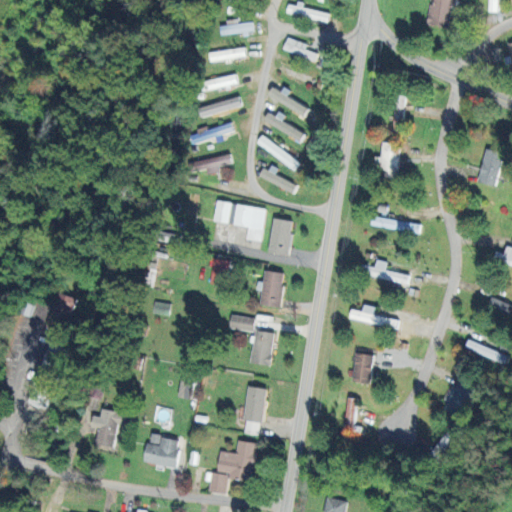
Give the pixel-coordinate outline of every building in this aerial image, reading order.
[(456,0),(432,0),(428,24),(447,27),(451,6),(455,7),(456,0)] [(498,12),(498,0),(489,0),(489,12),(498,12)] [(330,12),(299,8),(300,6),(288,4),(286,15),(328,21),(330,12)] [(253,31),(252,22),(220,27),(222,36),(253,31)] [(283,49),(311,60),(313,53),(305,50),(307,44),(287,37),(283,49)] [(246,57),(244,47),(209,53),(211,63),(246,57)] [(203,91),(227,86),(238,84),(236,74),(201,82),(203,91)] [(282,92),(273,87),(268,95),(305,116),(310,107),(282,91),(282,92)] [(242,106),(239,96),(198,108),(202,118),(242,106)] [(404,131),(404,96),(395,96),(393,131),(404,131)] [(219,135),(233,132),(232,124),(191,134),(193,144),(220,138),(219,135)] [(295,171),(301,163),(263,135),(257,143),(295,171)] [(375,156),(374,167),(380,168),(379,177),(398,178),(399,143),(382,143),(382,157),(375,156)] [(495,187),(504,153),(486,149),(478,182),(495,187)] [(232,163),(230,154),(203,160),(206,175),(219,171),(218,166),(232,163)] [(297,186),(264,168),(260,176),(293,193),(297,186)] [(266,208),(217,202),(214,222),(248,227),(247,240),(262,242),(266,208)] [(289,256),(293,221),(273,219),(269,253),(289,256)] [(511,247),(507,247),(505,255),(497,252),(494,262),(511,266),(511,247)] [(226,285),(228,260),(213,259),(211,284),(226,285)] [(386,271),(387,262),(375,260),(372,279),(408,284),(409,275),(386,271)] [(260,306),(279,309),(285,274),(265,271),(260,306)] [(74,297),(57,292),(46,326),(63,331),(74,297)] [(511,305),(498,299),(494,307),(511,316),(511,305)] [(152,313),(169,316),(171,304),(154,301),(152,313)] [(375,315),(376,308),(364,305),(362,312),(351,309),(349,319),(397,330),(399,321),(375,315)] [(255,318),(231,316),(229,329),(254,332),(255,318)] [(275,334),(256,331),(250,363),(269,366),(275,334)] [(506,364),(509,356),(469,340),(466,348),(506,364)] [(47,410),(67,349),(49,343),(29,404),(47,410)] [(353,382),(371,384),(373,355),(356,354),(353,382)] [(192,382),(194,374),(183,371),(181,379),(192,382)] [(462,418),(473,398),(472,397),(480,382),(464,374),(445,409),(462,418)] [(194,383),(181,380),(177,397),(190,400),(194,383)] [(260,436),(266,389),(249,386),(242,433),(260,436)] [(95,444),(115,447),(117,424),(126,425),(127,412),(102,409),(101,416),(93,416),(93,424),(86,423),(85,431),(96,432),(95,444)] [(431,467),(458,437),(451,430),(423,461),(431,467)] [(175,468),(181,441),(150,434),(144,461),(175,468)] [(252,481),(257,443),(238,440),(236,453),(220,451),(217,472),(212,471),(209,492),(225,494),(228,478),(252,481)] [(345,511),(348,501),(328,497),(324,511),(345,511)]
